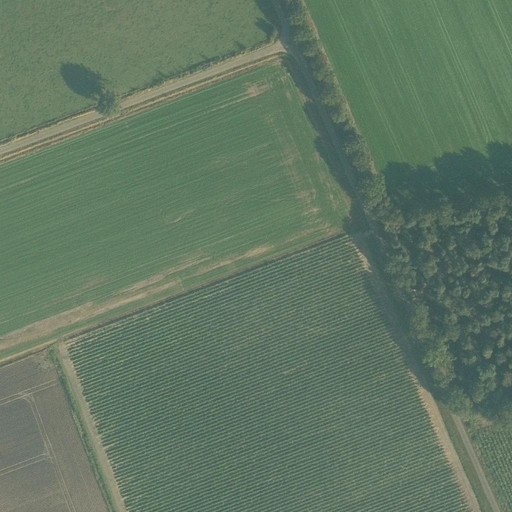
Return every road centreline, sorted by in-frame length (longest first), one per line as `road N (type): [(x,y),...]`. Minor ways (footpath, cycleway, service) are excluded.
road 1 (unclassified): [(498,511),(291,41)]
road 2 (unclassified): [(0,152),(291,41)]
